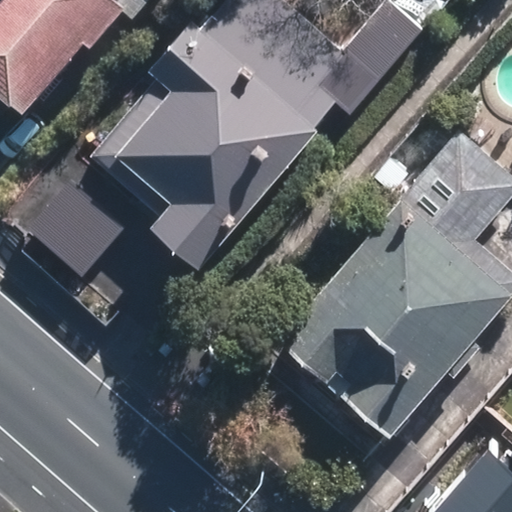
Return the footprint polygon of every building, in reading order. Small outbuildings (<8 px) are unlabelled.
[(105,9),(94,0),(0,0),(0,126),(4,130),(105,9)] [(134,238),(182,279),(330,102),(313,88),(340,55),(273,0),(217,0),(187,36),(177,27),(133,79),(141,86),(77,163),(147,222),(134,238)] [(511,193),(511,183),(444,127),(260,345),(380,445),(511,287),(511,276),(471,243),(511,193)] [(122,229),(67,183),(22,237),(77,283),(122,229)] [(433,511),(511,511),(511,469),(489,450),(433,511)]
